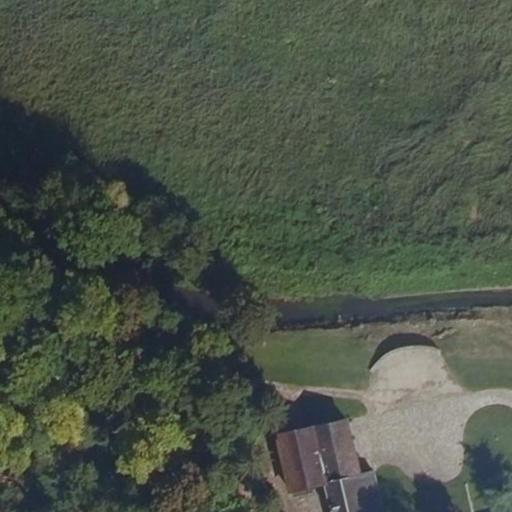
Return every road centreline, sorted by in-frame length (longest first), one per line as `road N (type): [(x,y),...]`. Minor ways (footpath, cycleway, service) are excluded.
road 1 (track): [(419,415),(358,393),(202,371),(0,283)]
road 2 (track): [(253,511),(254,487),(202,371)]
